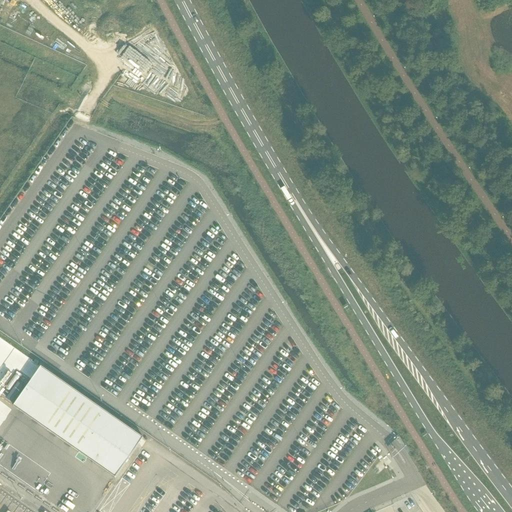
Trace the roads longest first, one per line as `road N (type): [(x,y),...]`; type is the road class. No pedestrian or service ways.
road 1 (secondary): [(316,233),(432,433),(491,511)]
road 2 (secondary): [(511,496),(316,233)]
road 3 (secondary): [(316,233),(181,0)]
